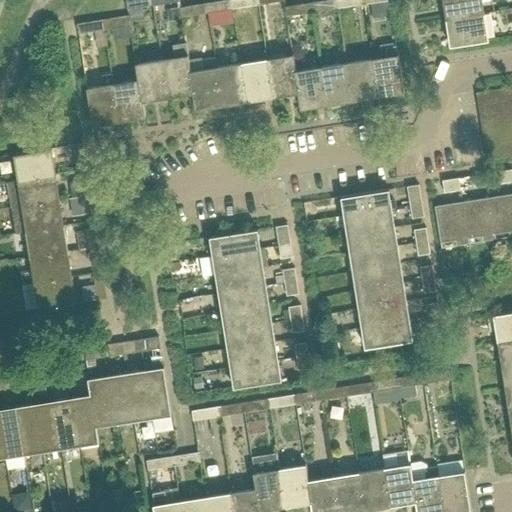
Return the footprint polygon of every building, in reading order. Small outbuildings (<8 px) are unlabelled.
[(126,0),(128,8),(147,5),(145,0),(126,0)] [(215,10),(233,7),(232,0),(218,0),(214,1),(215,10)] [(320,10),(338,7),(336,0),(321,0),(319,0),(320,10)] [(444,0),(447,18),(485,12),(483,0),(444,0)] [(182,15),(201,13),(199,3),(180,6),(182,15)] [(287,15),(305,12),(304,3),(285,6),(287,15)] [(485,12),(447,18),(451,44),(490,38),(485,12)] [(113,27),(131,24),(129,14),(111,17),(113,27)] [(79,32),(105,28),(104,19),(77,23),(79,32)] [(175,55),(162,57),(169,95),(193,91),(194,91),(190,69),(191,69),(188,53),(187,41),(174,43),(175,55)] [(386,47),(387,53),(372,56),(378,94),(405,90),(398,52),(397,45),(386,47)] [(295,68),(296,68),(293,52),(267,56),(273,95),(298,91),(299,91),(295,68)] [(248,99),(273,95),(267,56),(242,61),(248,99)] [(353,98),(378,94),(372,56),(346,60),(353,98)] [(143,100),(143,99),(168,95),(162,57),(136,61),(139,77),(143,100)] [(327,102),(353,98),(346,60),(321,64),(327,102)] [(222,103),(248,99),(242,61),(216,65),(222,103)] [(301,107),(327,102),(321,64),(296,68),(295,68),(299,91),(298,91),(301,107)] [(216,65),(203,67),(191,69),(190,69),(194,91),(193,91),(196,107),(222,103),(216,65)] [(103,83),(87,85),(93,124),(120,120),(114,81),(112,72),(102,74),(104,83),(103,83)] [(146,115),(143,99),(143,100),(139,77),(114,81),(120,120),(146,115)] [(502,99),(511,97),(511,85),(500,88),(502,99)] [(479,103),(502,99),(500,88),(477,91),(479,103)] [(504,111),(511,109),(511,97),(502,99),(504,111)] [(480,114),(504,111),(502,99),(479,103),(480,114)] [(482,126),(506,122),(504,111),(480,114),(482,126)] [(484,137),(508,133),(506,122),(482,126),(484,137)] [(486,148),(509,144),(508,133),(484,137),(486,148)] [(77,170),(86,168),(87,168),(82,142),(73,143),(77,170)] [(487,159),(511,155),(509,144),(486,148),(487,159)] [(19,179),(57,173),(53,146),(14,153),(19,179)] [(502,182),(511,180),(511,168),(501,170),(502,182)] [(14,206),(61,198),(57,173),(19,179),(10,180),(14,206)] [(476,186),(488,184),(486,173),(474,175),(476,186)] [(81,195),(91,194),(88,175),(78,177),(81,195)] [(445,191),(459,189),(461,188),(459,177),(444,179),(445,191)] [(411,204),(423,202),(420,183),(408,185),(411,204)] [(345,215),(393,207),(390,187),(342,195),(345,215)] [(511,234),(511,192),(489,196),(496,237),(495,231),(509,229),(510,235),(511,234)] [(91,194),(81,195),(84,213),(94,211),(91,194)] [(496,237),(489,196),(463,200),(469,242),(470,241),(469,236),(483,233),(484,239),(496,237)] [(14,206),(12,206),(16,232),(27,230),(65,224),(61,198),(14,206)] [(456,238),(457,244),(469,242),(463,200),(435,204),(442,246),(443,246),(442,240),(456,238)] [(413,217),(424,215),(425,215),(423,202),(411,204),(413,217)] [(348,233),(396,225),(393,207),(345,215),(348,233)] [(279,244),(291,242),(288,223),(276,225),(279,244)] [(31,255),(69,249),(65,224),(27,230),(31,255)] [(351,252),(399,244),(396,225),(348,233),(351,252)] [(89,246),(99,245),(96,227),(87,228),(89,246)] [(262,247),(261,246),(258,227),(210,235),(213,255),(262,247)] [(427,227),(426,227),(415,228),(417,241),(429,239),(427,227)] [(417,241),(419,254),(431,252),(429,239),(417,241)] [(291,242),(279,244),(281,257),(293,255),(291,242)] [(354,270),(402,263),(399,244),(351,252),(354,270)] [(99,245),(89,246),(92,264),(102,263),(99,245)] [(213,255),(201,257),(203,275),(216,273),(265,265),(264,261),(267,261),(264,246),(261,246),(262,247),(213,255)] [(35,281),(73,275),(69,249),(31,255),(35,281)] [(357,289),(405,281),(402,263),(354,270),(357,289)] [(435,276),(433,264),(421,265),(423,278),(435,276)] [(219,292),(267,284),(265,265),(216,273),(219,292)] [(285,281),(297,279),(295,267),(283,269),(285,281)] [(35,281),(24,283),(28,309),(39,307),(78,301),(73,275),(35,281)] [(423,278),(425,291),(437,289),(435,276),(423,278)] [(98,298),(107,297),(104,277),(95,279),(98,298)] [(297,279),(285,281),(287,294),(299,292),(297,279)] [(360,307),(408,300),(405,281),(357,289),(360,307)] [(222,310),(270,303),(267,284),(219,292),(222,310)] [(363,326),(411,318),(408,300),(360,307),(363,326)] [(429,316),(440,314),(439,301),(427,303),(429,316)] [(225,329),(273,321),(270,303),(222,310),(225,329)] [(291,320),(303,318),(301,304),(289,306),(291,320)] [(497,340),(511,337),(511,309),(493,313),(497,340)] [(429,316),(431,329),(443,327),(440,314),(429,316)] [(303,318),(291,320),(293,332),(305,330),(303,318)] [(411,318),(363,326),(366,345),(414,338),(411,318)] [(228,347),(276,340),(273,321),(225,329),(228,347)] [(148,349),(161,347),(159,335),(146,337),(148,349)] [(501,365),(511,363),(511,337),(497,340),(501,365)] [(122,341),(124,353),(137,351),(135,339),(122,341)] [(231,366),(279,358),(276,340),(228,347),(231,366)] [(111,355),(124,353),(122,341),(109,343),(111,355)] [(297,356),(309,354),(307,341),(295,343),(297,356)] [(87,359),(99,357),(97,345),(85,347),(87,359)] [(309,354),(297,356),(299,368),(311,367),(309,354)] [(194,369),(203,367),(201,355),(192,357),(194,369)] [(279,358),(231,366),(234,386),(282,378),(279,358)] [(506,391),(511,389),(511,363),(501,365),(506,391)] [(68,366),(70,378),(83,375),(81,364),(68,366)] [(145,367),(153,416),(172,413),(164,364),(145,367)] [(57,379),(70,378),(68,366),(56,368),(57,379)] [(134,419),(153,416),(145,367),(126,370),(134,419)] [(432,381),(451,378),(449,369),(431,372),(432,381)] [(31,372),(33,383),(46,381),(44,370),(31,372)] [(115,422),(134,419),(126,370),(108,373),(115,422)] [(20,385),(33,383),(31,372),(18,373),(20,385)] [(97,424),(115,422),(108,373),(89,376),(91,392),(92,392),(97,425),(97,424)] [(399,386),(415,384),(417,383),(416,374),(397,377),(399,386)] [(0,376),(0,388),(9,387),(7,375),(0,376)] [(380,389),(399,386),(397,377),(379,380),(380,389)] [(346,385),(348,394),(366,392),(364,382),(346,385)] [(330,397),(348,394),(346,385),(328,388),(330,397)] [(296,393),(297,402),(315,400),(313,391),(296,393)] [(100,440),(97,424),(97,425),(92,392),(91,392),(73,395),(81,443),(100,440)] [(278,405),(297,402),(296,393),(277,396),(278,405)] [(62,446),(81,443),(73,395),(54,398),(62,446)] [(43,449),(62,446),(54,398),(36,401),(43,449)] [(244,402),(245,411),(263,408),(262,399),(244,402)] [(25,452),(43,449),(36,401),(17,404),(25,452)] [(227,414),(245,411),(244,402),(225,404),(227,414)] [(0,415),(6,455),(25,452),(17,404),(0,406),(0,415)] [(194,419),(211,416),(210,407),(192,410),(194,419)] [(385,466),(391,504),(417,500),(414,477),(411,461),(409,449),(383,453),(385,466)] [(182,464),(200,461),(199,451),(181,454),(182,464)] [(149,469),(175,465),(174,455),(147,459),(149,469)] [(419,460),(411,461),(414,477),(417,500),(418,511),(441,511),(445,511),(439,473),(437,465),(427,466),(427,463),(419,460)] [(309,478),(307,462),(280,466),(286,504),(312,500),(309,478)] [(261,509),(261,508),(286,504),(280,466),(254,470),(256,486),(257,486),(261,509)] [(366,508),(391,504),(385,466),(360,470),(366,508)] [(439,473),(445,511),(472,507),(465,469),(439,473)] [(340,511),(341,511),(366,508),(360,470),(334,474),(340,511)] [(313,511),(340,511),(334,474),(309,478),(312,500),(313,511)] [(261,511),(261,508),(261,509),(257,486),(256,486),(231,490),(234,511),(261,511)] [(208,511),(234,511),(231,490),(206,494),(208,511)] [(152,492),(154,503),(165,501),(164,491),(152,492)] [(182,511),(208,511),(206,494),(180,498),(182,511)] [(18,497),(20,509),(32,507),(30,495),(18,497)] [(155,511),(182,511),(180,498),(165,501),(154,503),(155,511)]
